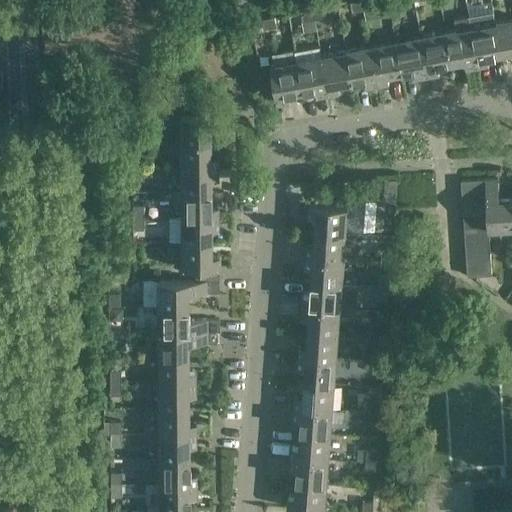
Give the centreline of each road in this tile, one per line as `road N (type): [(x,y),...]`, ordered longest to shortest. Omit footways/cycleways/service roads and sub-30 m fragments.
road 1 (residential): [(246,511),(275,145),(497,101),(511,108)]
road 2 (tertiary): [(49,511),(22,0)]
